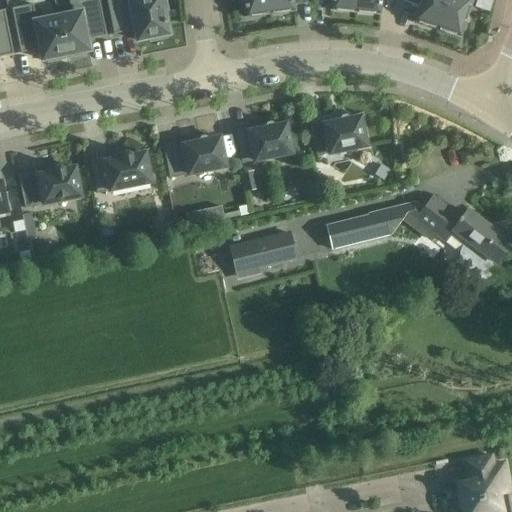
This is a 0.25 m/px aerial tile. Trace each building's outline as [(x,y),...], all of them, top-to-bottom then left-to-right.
[(68,0),(71,15),(58,17),(66,59),(85,55),(84,51),(89,51),(87,40),(106,36),(98,0),(68,0)] [(106,0),(113,35),(127,32),(127,28),(134,27),(137,41),(149,39),(149,42),(166,39),(166,35),(168,35),(164,12),(168,11),(165,0),(106,0)] [(243,0),(245,18),(270,14),(267,0),(243,0)] [(267,0),(270,14),(294,11),(292,0),(267,0)] [(355,12),(356,0),(331,0),(331,10),(355,12)] [(356,0),(355,12),(380,15),(380,0),(356,0)] [(420,0),(414,21),(428,26),(437,29),(446,0),(420,0)] [(446,0),(437,29),(436,33),(444,35),(445,31),(460,36),(471,0),(446,0)] [(58,17),(36,22),(33,4),(11,9),(20,53),(40,49),(42,60),(46,59),(47,63),(66,59),(58,17)] [(0,57),(13,55),(4,10),(0,10),(0,57)] [(309,123),(313,143),(316,157),(366,147),(364,137),(360,117),(349,119),(349,118),(346,116),(342,117),(339,120),(340,121),(336,122),(330,119),(309,123)] [(255,126),(235,130),(241,164),(291,154),(289,144),(285,124),(274,126),(274,125),(271,123),(267,124),(265,127),(265,129),(261,129),(255,126)] [(225,167),(223,158),(219,138),(208,140),(208,139),(204,136),(201,137),(198,141),(199,142),(195,143),(189,140),(162,145),(167,165),(169,179),(225,167)] [(131,156),(131,155),(128,152),(124,153),(122,156),(122,158),(118,159),(113,155),(90,160),(97,194),(150,183),(144,153),(131,156)] [(18,175),(22,194),(24,208),(80,197),(74,168),(63,170),(63,169),(60,166),(56,167),(53,170),(54,172),(50,173),(45,169),(18,175)] [(239,174),(243,193),(259,190),(255,171),(239,174)] [(369,216),(326,226),(332,250),(389,235),(402,219),(430,240),(434,235),(445,243),(450,237),(463,247),(460,250),(459,254),(460,259),(461,264),(463,268),(465,270),(468,272),(473,273),(477,274),(482,274),(485,272),(488,271),(492,266),(495,263),(511,240),(511,237),(500,228),(496,233),(467,211),(461,219),(433,198),(424,209),(415,203),(368,214),(369,216)] [(186,214),(188,227),(188,229),(224,221),(221,207),(186,214)] [(32,214),(22,216),(26,237),(36,235),(32,214)] [(161,225),(162,232),(163,233),(176,230),(173,217),(165,219),(161,225)] [(230,248),(237,273),(295,259),(288,233),(230,248)] [(359,470),(334,354),(261,369),(285,485),(359,470)] [(502,511),(499,495),(509,493),(503,463),(493,465),(491,456),(464,461),(468,481),(457,483),(462,511),(502,511)]
